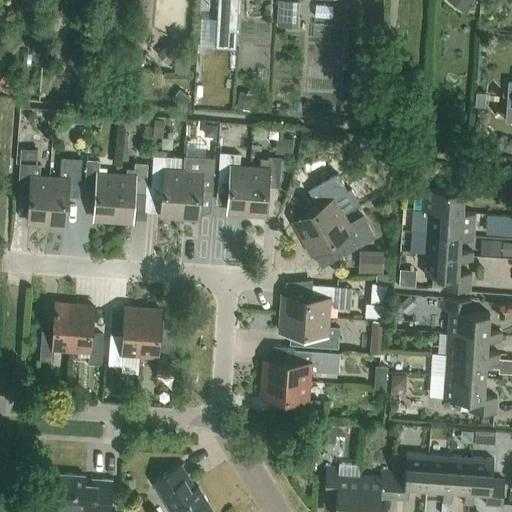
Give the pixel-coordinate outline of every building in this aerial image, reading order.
[(49,0),(45,27),(58,29),(62,0),(49,0)] [(218,0),(216,49),(236,50),(238,0),(218,0)] [(299,27),(301,1),(281,0),(280,26),(299,27)] [(449,0),(464,11),(472,0),(449,0)] [(315,4),(314,16),(332,18),(333,6),(315,4)] [(170,38),(156,52),(168,63),(182,48),(170,38)] [(175,58),(175,73),(190,73),(190,59),(175,58)] [(104,64),(104,85),(118,85),(118,64),(104,64)] [(4,72),(0,80),(0,87),(10,93),(17,79),(4,72)] [(366,77),(366,92),(374,92),(374,77),(366,77)] [(181,87),(172,98),(184,107),(193,96),(181,87)] [(240,89),(236,105),(250,108),(254,92),(240,89)] [(485,106),(486,93),(476,92),(475,105),(485,106)] [(372,115),(373,94),(362,93),(361,115),(372,115)] [(163,137),(164,119),(155,119),(153,136),(163,137)] [(205,122),(204,135),(217,136),(218,123),(205,122)] [(293,138),(277,137),(276,152),(292,153),(293,138)] [(21,158),(37,159),(38,148),(22,147),(21,158)] [(247,212),(250,166),(233,165),(233,153),(221,152),(219,181),(230,182),(228,211),(247,212)] [(185,154),(180,216),(199,217),(201,188),(212,189),(215,157),(185,154)] [(180,216),(183,170),(166,168),(166,156),(154,155),(152,184),(164,185),(162,214),(180,216)] [(250,166),(247,212),(266,214),(268,184),(279,185),(281,156),(268,155),(268,158),(261,157),(260,167),(250,166)] [(370,155),(358,171),(373,182),(385,166),(370,155)] [(51,177),(47,223),(66,224),(67,195),(79,196),(81,167),(82,158),(62,157),(61,165),(60,165),(60,178),(51,177)] [(114,219),(117,174),(99,172),(100,160),(87,159),(85,188),(97,189),(95,218),(114,219)] [(28,221),(47,223),(51,177),(40,176),(41,163),(21,162),(19,192),(30,192),(28,221)] [(117,174),(114,219),(132,220),(134,192),(146,193),(148,163),(135,162),(134,175),(117,174)] [(430,210),(462,212),(464,194),(477,195),(478,178),(451,177),(450,188),(424,186),(422,209),(430,210)] [(351,185),(343,189),(339,181),(313,196),(319,207),(294,221),(303,237),(343,214),(364,203),(355,188),(354,189),(351,185)] [(413,208),(402,208),(401,219),(413,219),(413,208)] [(461,228),(462,212),(430,210),(428,230),(461,233),(461,237),(474,238),(475,229),(461,228)] [(343,214),(303,237),(312,253),(337,239),(345,253),(374,237),(362,215),(348,223),(343,214)] [(511,215),(487,214),(485,232),(511,233),(511,215)] [(472,260),(473,250),(460,250),(461,237),(461,233),(428,230),(427,252),(460,255),(459,259),(472,260)] [(479,240),(479,253),(498,254),(499,241),(479,240)] [(383,272),(383,250),(360,250),(359,272),(383,272)] [(470,289),(471,272),(459,271),(459,259),(460,255),(427,252),(425,273),(445,275),(444,287),(470,289)] [(375,272),(374,281),(386,282),(386,273),(375,272)] [(475,288),(493,288),(493,275),(475,275),(475,288)] [(281,312),(327,316),(327,306),(351,308),(352,287),(313,284),(312,296),(283,294),(281,312)] [(409,295),(399,303),(406,311),(416,303),(409,295)] [(488,334),(489,329),(490,313),(468,311),(469,299),(443,297),(442,310),(450,311),(449,331),(488,334)] [(363,301),(362,315),(383,316),(384,302),(363,301)] [(72,348),(75,303),(57,302),(55,330),(43,329),(41,359),(54,360),(54,355),(58,355),(61,352),(61,347),(72,348)] [(92,333),(94,305),(75,303),(72,348),(81,349),(90,349),(89,362),(101,363),(103,333),(92,333)] [(141,353),(144,308),(126,307),(124,335),(112,334),(109,363),(122,364),(123,352),(141,353)] [(144,308),(141,353),(158,354),(157,367),(175,368),(177,338),(159,337),(161,309),(144,308)] [(326,326),(327,316),(281,312),(280,331),(309,333),(308,345),(337,347),(339,327),(326,326)] [(487,356),(487,351),(488,338),(500,339),(501,330),(489,329),(488,334),(449,331),(447,353),(487,356)] [(369,335),(368,351),(381,352),(383,336),(369,335)] [(262,377),(307,381),(308,370),(338,372),(340,352),(294,349),(293,361),(264,359),(262,377)] [(445,374),(486,377),(487,360),(499,361),(500,352),(487,351),(487,356),(447,353),(445,374)] [(156,373),(156,385),(170,386),(171,374),(156,373)] [(406,374),(392,373),(391,387),(405,388),(406,374)] [(484,394),(486,377),(445,374),(444,396),(470,398),(469,410),(496,411),(497,395),(484,394)] [(373,375),(372,385),(384,386),(385,375),(373,375)] [(306,398),(307,381),(262,377),(261,395),(290,398),(289,410),(318,412),(319,399),(306,398)] [(455,399),(455,409),(468,410),(468,400),(455,399)] [(346,434),(346,424),(324,422),(323,441),(335,442),(336,434),(346,434)] [(497,454),(500,430),(476,427),(473,450),(497,454)] [(426,486),(429,454),(406,452),(404,472),(394,471),(392,498),(408,499),(409,485),(426,486)] [(448,488),(449,455),(429,454),(426,486),(443,487),(442,501),(451,501),(452,488),(448,488)] [(469,490),(471,457),(449,455),(448,488),(464,489),(463,502),(473,503),(474,490),(469,490)] [(471,457),(469,490),(474,490),(486,491),(485,504),(502,505),(504,478),(493,478),(494,459),(471,457)] [(171,511),(205,511),(212,508),(198,485),(194,487),(180,464),(153,481),(171,511)] [(356,511),(359,476),(338,475),(339,468),(326,467),(324,493),(336,494),(334,511),(356,511)] [(392,498),(394,471),(381,471),(380,477),(359,476),(356,511),(379,511),(380,497),(392,498)] [(56,483),(55,494),(58,494),(56,511),(75,511),(76,510),(107,511),(110,511),(113,480),(85,478),(86,475),(59,473),(59,483),(56,483)]
